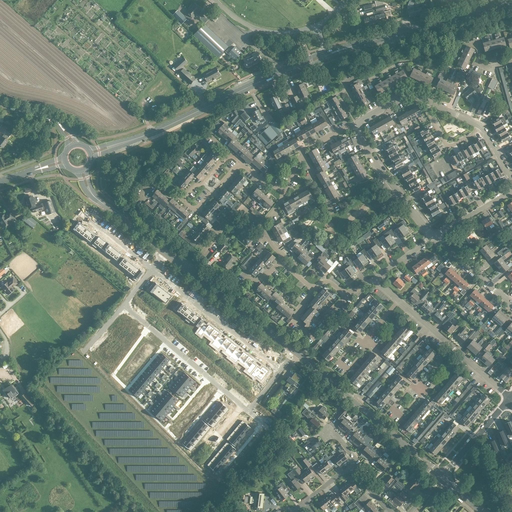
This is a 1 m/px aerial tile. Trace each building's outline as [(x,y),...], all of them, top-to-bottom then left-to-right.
[(410,18),(416,16),(413,8),(416,7),(418,4),(419,4),(420,2),(415,0),(410,0),(408,6),(408,10),(408,13),(408,14),(408,17),(409,17),(410,18)] [(375,4),(375,10),(376,10),(376,12),(383,11),(386,10),(385,4),(380,6),(379,3),(375,5),(375,4)] [(189,9),(189,10),(187,13),(193,18),(194,16),(199,20),(203,15),(199,12),(201,9),(195,4),(193,6),(192,5),(191,6),(190,7),(189,8),(189,9)] [(373,11),(375,10),(375,4),(372,5),(372,4),(363,7),(366,14),(367,14),(367,16),(374,14),(373,11)] [(417,9),(416,7),(413,8),(416,16),(423,14),(422,7),(417,9)] [(383,13),(383,11),(376,12),(376,10),(375,10),(373,11),(374,14),(374,16),(376,22),(387,19),(386,17),(390,15),(388,11),(384,12),(385,13),(383,13)] [(173,15),(182,24),(186,19),(177,11),(173,15)] [(376,22),(374,16),(364,18),(365,25),(376,22)] [(193,35),(218,58),(229,47),(204,24),(193,35)] [(496,40),(493,41),(496,49),(506,46),(504,38),(501,38),(501,39),(501,40),(497,41),(496,40)] [(485,52),(496,49),(493,41),(491,41),(491,42),(487,43),(486,44),(486,43),(483,44),(485,52)] [(242,53),(235,46),(227,54),(235,61),(242,53)] [(464,53),(463,53),(462,56),(470,60),(475,50),(467,46),(465,49),(466,49),(466,50),(464,53)] [(207,58),(211,54),(207,50),(203,55),(207,58)] [(261,60),(257,52),(244,60),(246,64),(245,65),(246,67),(247,66),(248,67),(253,65),(255,64),(254,64),(260,61),(259,61),(261,60)] [(470,60),(462,56),(461,58),(462,59),(460,63),(459,63),(457,66),(465,70),(470,60)] [(184,58),(174,67),(178,71),(188,62),(184,58)] [(216,78),(221,75),(217,68),(203,75),(207,83),(212,80),(213,81),(216,79),(216,78)] [(184,69),(179,74),(191,84),(195,79),(184,69)] [(410,77),(420,81),(423,73),(421,72),(420,73),(416,71),(417,70),(414,69),(410,77)] [(396,74),(394,76),(398,83),(407,78),(403,70),(400,72),(401,73),(397,75),(396,74)] [(426,75),(423,73),(420,81),(430,86),(433,78),(430,77),(430,78),(426,76),(426,75)] [(387,79),(384,81),(389,88),(398,83),(394,76),(391,77),(392,78),(387,80),(387,79)] [(353,82),(355,85),(351,88),(354,93),(361,88),(360,85),(362,84),(359,79),(353,82)] [(442,90),(446,82),(440,79),(437,87),(442,90)] [(379,94),(389,88),(384,81),(382,82),(382,83),(378,86),(378,85),(375,86),(379,94)] [(442,90),(448,92),(452,84),(446,82),(442,90)] [(452,84),(448,92),(454,95),(458,87),(454,85),(454,83),(453,82),(452,84)] [(297,86),(295,87),(300,99),(309,95),(306,88),(307,88),(308,87),(306,84),(305,84),(304,84),(304,83),(302,84),(301,83),(297,85),(297,86)] [(477,89),(476,87),(478,86),(476,84),(471,87),(472,88),(463,94),(468,100),(473,96),(475,100),(472,106),(475,107),(479,101),(481,99),(480,98),(482,95),(480,92),(483,90),(480,87),(477,89)] [(363,87),(361,88),(354,93),(357,98),(364,93),(366,92),(363,87)] [(367,98),(364,93),(357,98),(359,103),(367,98)] [(281,107),(280,103),(277,96),(270,99),(274,106),(276,105),(277,109),(281,107)] [(306,107),(302,100),(300,101),(297,96),(291,99),(294,105),(294,104),(299,112),(305,109),(305,108),(306,107)] [(321,106),(326,103),(329,108),(331,106),(339,102),(336,97),(327,102),(325,100),(320,103),(321,106)] [(485,97),(484,97),(483,100),(484,100),(477,113),(478,113),(477,114),(479,115),(480,114),(482,115),(486,117),(490,107),(486,105),(488,102),(485,100),(486,99),(485,98),(485,97)] [(370,103),(367,98),(359,103),(362,108),(370,103)] [(342,107),(339,102),(331,106),(334,111),(342,107)] [(284,112),(290,109),(289,108),(290,107),(289,106),(289,107),(287,103),(282,106),(284,112)] [(423,109),(420,111),(418,106),(413,109),(417,117),(420,115),(421,117),(426,115),(423,109)] [(342,107),(334,111),(331,113),(333,115),(335,114),(337,116),(344,112),(343,110),(344,109),(343,107),(342,107)] [(417,117),(413,109),(408,112),(412,120),(417,117)] [(263,121),(261,118),(262,118),(258,110),(252,113),(255,121),(256,120),(257,123),(263,121)] [(250,118),(245,111),(240,115),(245,122),(250,118)] [(347,117),(344,112),(337,116),(340,121),(347,117)] [(412,120),(408,112),(403,115),(407,123),(412,120)] [(409,125),(407,123),(403,115),(398,118),(400,122),(398,123),(401,129),(403,128),(402,125),(404,124),(406,127),(409,125)] [(390,116),(385,119),(389,127),(392,126),(394,129),(396,128),(398,131),(401,129),(398,123),(396,120),(393,122),(390,116)] [(237,126),(242,121),(238,117),(233,123),(237,126)] [(504,118),(502,119),(500,120),(499,117),(491,122),(493,125),(494,124),(495,127),(505,121),(504,118)] [(316,119),(318,121),(322,129),(327,126),(323,118),(320,120),(319,118),(316,119)] [(389,127),(385,119),(380,122),(386,132),(390,129),(389,127)] [(283,130),(273,120),(257,134),(266,145),(283,130)] [(217,132),(222,136),(227,129),(229,127),(225,123),(222,121),(215,130),(217,132)] [(312,125),(317,132),(322,129),(318,121),(312,125)] [(505,121),(495,127),(496,129),(495,130),(497,132),(505,128),(503,125),(507,123),(505,121)] [(380,122),(375,125),(381,134),(386,132),(380,122)] [(0,127),(0,131),(2,134),(4,135),(3,136),(6,138),(7,137),(8,138),(13,130),(3,123),(0,127)] [(307,128),(311,135),(317,132),(312,125),(307,128)] [(381,134),(375,125),(372,126),(372,125),(369,127),(372,132),(370,134),(373,139),(376,137),(381,134)] [(418,136),(419,139),(429,133),(428,131),(429,130),(427,127),(419,132),(421,135),(418,136)] [(311,135),(307,128),(301,131),(306,138),(311,135)] [(505,128),(497,132),(498,135),(499,135),(501,137),(508,133),(505,128)] [(232,133),(227,129),(222,136),(221,137),(225,141),(226,140),(232,133)] [(306,138),(301,131),(296,134),(300,142),(306,138)] [(234,139),(236,137),(236,136),(234,134),(235,133),(233,132),(232,133),(226,140),(230,143),(234,139)] [(508,133),(501,137),(502,139),(501,140),(503,143),(511,139),(509,136),(511,135),(509,132),(508,133)] [(423,143),(425,142),(433,138),(432,135),(431,136),(429,133),(419,139),(421,141),(422,141),(423,143)] [(299,146),(295,139),(294,137),(293,138),(291,135),(287,137),(289,142),(294,150),(299,146)] [(233,149),(238,143),(240,141),(236,137),(234,139),(230,143),(228,145),(233,149)] [(346,137),(340,140),(346,151),(348,153),(349,156),(354,153),(353,150),(350,151),(348,146),(350,145),(352,143),(350,140),(348,141),(346,137)] [(435,141),(433,138),(425,142),(427,145),(425,146),(427,149),(435,144),(434,141),(435,141)] [(479,141),(476,143),(481,150),(480,150),(483,154),(485,153),(483,148),(485,146),(481,139),(478,140),(479,141)] [(346,151),(340,140),(335,143),(340,151),(341,154),(346,151)] [(294,150),(289,142),(284,145),(288,153),(294,150)] [(233,149),(237,153),(243,146),(238,143),(233,149)] [(340,151),(335,143),(330,146),(335,154),(337,152),(339,155),(341,154),(340,151)] [(474,144),(471,145),(475,153),(480,150),(481,150),(476,143),(477,144),(474,145),(474,144)] [(395,149),(397,148),(395,145),(394,146),(392,144),(384,148),(386,151),(387,150),(388,153),(395,149)] [(430,150),(431,153),(439,148),(437,146),(435,144),(427,149),(428,151),(430,150)] [(284,145),(278,148),(283,156),(288,153),(284,145)] [(475,153),(471,145),(468,147),(469,148),(466,149),(469,154),(471,159),(472,158),(471,158),(473,157),(472,155),(475,153)] [(247,150),(243,146),(237,153),(241,157),(247,150)] [(241,157),(245,161),(251,154),(249,152),(252,149),(250,147),(247,150),(241,157)] [(390,159),(398,154),(397,152),(399,150),(398,147),(397,148),(395,149),(388,153),(390,155),(389,156),(390,159)] [(205,154),(208,156),(214,162),(218,158),(214,154),(216,152),(211,148),(209,150),(205,154)] [(277,159),(283,156),(278,148),(273,151),(277,159)] [(441,151),(439,148),(431,153),(433,155),(431,156),(433,159),(441,154),(440,152),(441,151)] [(187,153),(191,157),(195,153),(191,149),(187,153)] [(311,158),(319,154),(316,149),(308,153),(311,158)] [(463,150),(461,151),(465,159),(468,157),(469,160),(471,159),(469,154),(466,149),(464,151),(463,150)] [(460,162),(461,164),(461,165),(464,164),(462,161),(465,159),(461,151),(458,153),(458,154),(456,155),(460,162)] [(252,162),(256,166),(263,157),(259,153),(258,155),(257,155),(255,157),(256,158),(252,162)] [(251,154),(245,161),(250,164),(252,162),(256,158),(255,157),(251,154)] [(322,159),(319,154),(311,158),(314,163),(322,159)] [(398,154),(390,159),(392,161),(393,161),(394,163),(401,159),(403,158),(405,157),(403,154),(399,157),(398,154)] [(351,165),(359,161),(355,155),(348,159),(348,160),(351,165)] [(458,165),(461,164),(460,162),(456,155),(453,157),(453,156),(450,158),(454,165),(457,164),(458,165)] [(211,166),(214,162),(208,156),(204,161),(211,166)] [(409,165),(418,159),(417,156),(412,160),(413,162),(409,164),(409,165)] [(260,170),(266,163),(268,161),(263,157),(256,166),(260,170)] [(406,160),(405,157),(403,158),(401,159),(394,163),(396,166),(395,166),(396,169),(404,165),(402,162),(406,160)] [(211,166),(204,161),(202,159),(200,161),(202,163),(200,165),(207,171),(211,166)] [(322,159),(314,163),(317,168),(325,164),(322,159)] [(362,166),(359,161),(351,165),(354,170),(362,166)] [(270,167),(266,163),(260,170),(265,173),(270,167)] [(328,169),(325,164),(317,168),(320,173),(324,171),(328,169)] [(203,175),(207,171),(200,165),(197,169),(203,175)] [(362,166),(354,170),(357,176),(365,172),(362,166)] [(402,175),(404,178),(411,173),(410,171),(411,170),(410,167),(401,172),(403,174),(402,175)] [(199,180),(203,175),(197,169),(193,173),(193,174),(195,176),(199,180)] [(490,174),(488,175),(492,183),(495,181),(494,180),(497,179),(493,172),(492,171),(491,169),(488,170),(490,174)] [(493,172),(497,179),(499,177),(500,178),(503,177),(498,169),(495,171),(494,169),(492,171),(493,172)] [(191,180),(195,176),(193,174),(193,173),(189,170),(185,174),(191,180)] [(320,173),(317,175),(320,180),(327,176),(324,171),(320,173)] [(368,177),(365,172),(357,176),(360,181),(368,177)] [(414,178),(415,178),(417,177),(416,174),(413,176),(411,173),(404,178),(405,180),(406,180),(408,182),(409,182),(408,182),(414,179),(414,178)] [(488,175),(485,177),(484,173),(481,174),(480,174),(482,177),(483,178),(482,178),(486,184),(486,185),(489,183),(489,184),(492,183),(488,175)] [(188,184),(191,180),(185,174),(181,179),(188,184)] [(479,179),(477,180),(481,188),(484,186),(483,185),(486,184),(482,178),(483,178),(482,177),(480,174),(478,175),(479,179)] [(237,179),(243,185),(247,180),(241,175),(238,178),(238,177),(236,179),(237,180),(237,179)] [(330,181),(327,176),(320,180),(322,185),(330,181)] [(410,188),(418,183),(415,178),(414,178),(414,179),(408,182),(409,182),(410,184),(409,185),(410,188)] [(184,189),(188,184),(181,179),(177,183),(175,181),(173,183),(178,188),(180,185),(184,189)] [(232,184),(233,184),(239,189),(243,185),(237,179),(237,180),(234,182),(232,184)] [(333,179),(330,181),(322,185),(325,190),(333,186),(331,183),(334,181),(333,179)] [(478,189),(481,188),(477,180),(474,182),(473,180),(471,182),(475,190),(478,189)] [(437,183),(434,185),(429,187),(430,190),(437,186),(438,187),(441,185),(439,181),(437,183)] [(420,186),(418,183),(410,188),(412,190),(413,190),(414,192),(423,187),(421,185),(420,186)] [(233,184),(230,187),(230,186),(228,188),(237,196),(241,191),(239,189),(233,184)] [(464,187),(462,189),(466,196),(469,195),(468,194),(471,192),(466,184),(463,186),(464,187)] [(336,190),(333,186),(325,190),(328,195),(336,190)] [(256,199),(262,192),(258,188),(252,195),(254,197),(252,199),(254,201),(256,199)] [(460,199),(461,198),(463,197),(463,198),(466,196),(462,189),(459,190),(458,188),(455,189),(456,190),(457,192),(456,192),(457,193),(460,199)] [(221,193),(227,199),(231,194),(225,189),(222,192),(222,191),(220,193),(220,194),(221,193)] [(154,203),(162,194),(157,190),(152,197),(154,199),(152,201),(154,203)] [(303,192),(308,200),(313,197),(308,190),(303,192)] [(339,195),(336,190),(328,195),(331,200),(333,198),(336,203),(344,199),(341,194),(339,195)] [(430,190),(428,192),(420,196),(422,199),(423,199),(424,201),(425,201),(425,200),(432,197),(433,196),(432,193),(432,192),(431,190),(430,190)] [(454,194),(452,196),(456,203),(459,202),(458,201),(461,199),(461,198),(460,199),(457,193),(456,192),(457,192),(456,190),(453,191),(454,194)] [(266,196),(262,192),(256,199),(254,201),(259,204),(260,202),(266,196)] [(303,192),(298,195),(303,203),(308,200),(303,192)] [(232,207),(233,205),(227,199),(221,193),(220,194),(218,196),(216,197),(225,205),(227,203),(232,207)] [(166,198),(162,194),(154,203),(156,205),(158,202),(160,204),(166,198)] [(453,205),(456,203),(452,196),(449,197),(447,194),(445,196),(450,205),(453,204),(453,205)] [(25,200),(24,200),(25,204),(26,203),(27,205),(28,209),(31,208),(33,213),(45,209),(47,215),(55,212),(51,201),(44,203),(41,204),(41,205),(35,207),(34,204),(37,203),(35,198),(32,199),(32,197),(31,195),(24,198),(25,200)] [(270,199),(267,197),(268,196),(267,195),(266,196),(260,202),(262,204),(261,206),(262,208),(264,206),(270,199)] [(298,206),(303,203),(298,195),(293,198),(298,206)] [(425,200),(425,201),(426,203),(425,204),(427,206),(435,202),(433,199),(435,198),(433,196),(432,197),(425,200)] [(170,202),(170,201),(166,198),(160,204),(165,208),(167,206),(170,202)] [(274,203),(271,201),(272,200),(271,198),(270,199),(264,206),(268,209),(274,203)] [(293,209),(298,206),(293,198),(288,201),(293,209)] [(169,211),(169,212),(177,203),(172,199),(170,201),(170,202),(167,206),(171,209),(169,211)] [(221,204),(220,205),(214,200),(212,203),(211,203),(210,205),(217,210),(219,208),(221,209),(224,207),(221,204)] [(295,212),(293,209),(288,201),(283,204),(286,208),(283,210),(286,216),(295,212)] [(435,202),(427,206),(428,209),(429,208),(431,211),(438,207),(437,207),(439,206),(440,205),(439,203),(436,204),(435,202)] [(177,203),(169,212),(174,215),(175,213),(181,207),(177,203)] [(438,207),(431,211),(432,213),(431,214),(433,217),(441,212),(439,210),(441,209),(444,208),(444,207),(445,206),(444,204),(440,205),(439,206),(437,207),(438,207)] [(206,209),(206,210),(207,209),(213,215),(215,217),(218,214),(215,212),(217,210),(210,205),(208,208),(208,207),(206,209)] [(175,213),(179,217),(185,211),(181,207),(175,213)] [(209,219),(213,215),(207,209),(206,210),(204,212),(202,213),(209,219)] [(185,211),(179,217),(184,221),(189,214),(185,211)] [(4,215),(0,217),(0,222),(3,228),(9,224),(12,222),(11,221),(14,219),(10,212),(4,215)] [(20,222),(31,230),(35,225),(37,223),(26,214),(24,217),(24,216),(20,222)] [(496,233),(501,230),(494,220),(491,222),(489,217),(485,220),(484,219),(482,221),(482,222),(486,228),(492,224),(495,228),(494,230),(496,233)] [(284,227),(282,225),(283,225),(280,220),(274,223),(275,226),(271,228),(274,233),(285,227),(284,227)] [(403,220),(397,225),(404,236),(408,232),(405,227),(407,225),(403,220)] [(76,221),(70,227),(74,231),(79,224),(76,221)] [(204,223),(201,226),(199,224),(197,226),(199,228),(206,234),(210,229),(204,223)] [(79,224),(74,231),(78,233),(83,227),(79,224)] [(400,239),(404,236),(397,225),(390,230),(393,235),(396,234),(400,239)] [(238,233),(236,235),(248,245),(252,240),(245,234),(248,230),(243,226),(241,228),(239,226),(236,231),(238,233)] [(83,227),(78,233),(82,236),(87,230),(83,227)] [(287,232),(285,227),(274,233),(277,238),(284,234),(287,232)] [(199,228),(196,233),(193,231),(202,239),(206,234),(199,228)] [(479,240),(476,236),(470,228),(465,231),(467,234),(464,236),(468,241),(472,239),(475,243),(479,240)] [(476,231),(481,237),(485,235),(480,228),(476,231)] [(87,230),(82,236),(86,239),(91,233),(87,230)] [(386,233),(386,234),(387,237),(385,238),(390,245),(395,242),(391,237),(393,235),(390,230),(386,233)] [(202,239),(193,231),(185,240),(190,244),(194,240),(198,243),(202,239)] [(91,233),(86,239),(90,243),(95,236),(91,233)] [(287,239),(284,234),(277,238),(280,243),(282,241),(284,244),(292,240),(290,237),(287,239)] [(98,237),(92,245),(96,248),(97,247),(97,246),(102,240),(98,237)] [(372,248),(377,255),(381,252),(377,247),(380,245),(375,238),(372,240),(376,245),(372,248)] [(380,245),(382,243),(386,249),(390,245),(385,238),(381,241),(379,238),(376,240),(375,238),(380,245)] [(481,246),(482,248),(480,250),(484,256),(491,250),(494,247),(491,243),(495,241),(493,238),(481,246)] [(295,253),(301,246),(297,242),(298,241),(296,239),(291,244),(293,247),(291,249),(292,249),(290,251),(293,253),(294,252),(295,253)] [(102,240),(97,246),(97,247),(101,249),(106,243),(102,240)] [(300,256),(303,252),(305,250),(303,248),(305,245),(306,246),(308,243),(306,241),(301,246),(295,253),(294,254),(298,258),(300,256)] [(106,243),(101,249),(104,252),(110,246),(106,243)] [(223,243),(217,249),(222,254),(228,247),(223,243)] [(110,246),(104,252),(108,255),(113,249),(110,246)] [(366,255),(369,253),(373,259),(377,255),(372,248),(370,247),(368,248),(367,247),(363,250),(366,255)] [(494,247),(491,250),(484,256),(488,261),(495,255),(493,253),(495,251),(495,250),(496,249),(494,247)] [(500,255),(508,249),(506,247),(504,248),(497,253),(499,256),(500,255)] [(494,263),(498,268),(505,263),(503,260),(506,258),(504,255),(510,251),(508,248),(508,249),(500,255),(502,257),(494,263)] [(113,249),(108,255),(112,258),(117,251),(113,249)] [(358,258),(363,265),(368,262),(364,257),(366,255),(363,250),(360,252),(362,255),(358,258)] [(117,251),(112,258),(116,261),(121,255),(117,251)] [(266,257),(272,262),(276,258),(269,252),(266,257)] [(307,255),(303,252),(300,256),(298,258),(302,262),(307,255)] [(321,270),(327,263),(329,260),(326,258),(328,256),(324,252),(315,261),(318,263),(315,267),(318,269),(319,268),(321,270)] [(310,253),(307,255),(302,262),(306,265),(309,262),(312,264),(316,258),(315,257),(310,253)] [(427,256),(431,262),(436,258),(432,253),(427,256)] [(229,254),(221,264),(228,270),(236,259),(229,254)] [(266,264),(268,266),(272,262),(266,257),(263,255),(260,259),(266,264)] [(431,262),(427,256),(422,260),(426,266),(431,262)] [(123,258),(118,265),(122,268),(127,261),(123,258)] [(358,258),(354,261),(351,258),(349,260),(350,261),(353,265),(355,263),(359,268),(363,265),(358,258)] [(256,263),(263,268),(266,264),(260,259),(256,263)] [(426,266),(422,260),(417,264),(421,270),(426,266)] [(505,263),(498,268),(503,273),(509,268),(507,265),(511,262),(509,260),(505,263)] [(127,261),(122,268),(126,271),(131,264),(127,261)] [(354,266),(353,265),(350,261),(346,264),(346,265),(344,267),(345,269),(351,276),(355,273),(351,268),(354,266)] [(263,268),(256,263),(253,267),(259,272),(263,268)] [(331,267),(327,263),(321,270),(325,273),(331,267)] [(131,264),(126,271),(129,274),(135,267),(131,264)] [(421,270),(417,264),(412,267),(416,273),(421,270)] [(440,272),(445,267),(441,264),(436,269),(440,272)] [(343,266),(336,271),(340,276),(343,274),(346,280),(351,276),(345,269),(344,267),(343,266)] [(135,267),(129,274),(133,276),(133,277),(138,270),(135,267)] [(259,272),(253,267),(249,271),(255,276),(259,272)] [(445,273),(448,276),(446,278),(443,281),(445,282),(454,272),(450,268),(445,273)] [(133,276),(132,278),(136,281),(137,280),(143,273),(138,270),(133,277),(133,276)] [(459,276),(454,272),(445,282),(445,283),(443,285),(444,287),(445,285),(446,286),(447,284),(447,285),(452,279),(454,281),(459,276)] [(404,278),(409,282),(413,278),(408,273),(404,278)] [(459,276),(454,281),(459,285),(464,280),(459,276)] [(405,284),(403,282),(398,278),(393,283),(395,286),(396,285),(400,289),(405,284)] [(14,290),(12,287),(13,286),(13,287),(17,284),(13,279),(8,283),(7,282),(1,287),(5,291),(4,292),(4,293),(6,294),(7,294),(8,295),(14,290)] [(284,280),(279,286),(285,290),(289,285),(284,280)] [(464,280),(459,285),(461,287),(463,289),(460,293),(463,295),(469,288),(467,286),(468,284),(464,280)] [(154,282),(149,290),(153,293),(159,286),(154,282)] [(254,293),(256,290),(258,292),(256,294),(258,296),(266,287),(261,284),(258,287),(256,285),(251,291),(254,293)] [(159,286),(153,293),(157,297),(163,289),(159,286)] [(270,291),(266,287),(258,296),(262,299),(264,297),(270,291)] [(327,291),(324,288),(320,292),(328,299),(330,296),(332,297),(335,294),(330,289),(327,291)] [(163,289),(157,297),(161,300),(167,292),(163,289)] [(411,296),(409,298),(413,301),(412,302),(415,305),(419,300),(418,300),(420,298),(417,295),(419,294),(414,289),(409,294),(411,296)] [(270,291),(264,297),(268,301),(270,299),(270,298),(274,294),(275,293),(271,290),(270,291)] [(473,297),(468,302),(470,304),(479,294),(474,290),(470,295),(473,297)] [(167,292),(161,300),(166,303),(172,296),(167,292)] [(270,298),(270,299),(274,302),(280,296),(276,292),(275,293),(274,294),(270,298)] [(320,292),(316,296),(323,302),(324,303),(328,299),(320,292)] [(477,301),(479,303),(484,298),(479,294),(470,304),(472,306),(477,301)] [(276,308),(282,301),(282,302),(284,299),(280,296),(274,302),(276,304),(274,306),(276,308)] [(313,300),(319,306),(323,302),(316,296),(313,300)] [(489,302),(484,298),(479,303),(482,305),(477,311),(479,313),(482,309),(484,307),(489,302)] [(427,314),(434,307),(431,305),(430,307),(427,304),(427,301),(425,299),(422,301),(421,303),(423,305),(421,308),(425,312),(427,314)] [(316,310),(319,306),(313,300),(309,305),(311,307),(312,306),(316,310)] [(286,305),(282,302),(282,301),(276,308),(281,311),(286,305)] [(383,306),(377,301),(373,305),(379,311),(381,309),(382,310),(384,308),(384,307),(383,306)] [(440,314),(441,312),(441,310),(445,305),(441,302),(440,304),(436,308),(432,313),(434,315),(432,317),(437,321),(437,322),(439,324),(446,316),(443,314),(442,316),(440,314)] [(489,302),(484,307),(489,311),(493,306),(489,302)] [(180,303),(175,309),(179,312),(184,306),(180,303)] [(290,309),(286,305),(281,311),(285,315),(290,309)] [(369,310),(375,316),(379,311),(373,305),(371,308),(369,306),(367,308),(369,310)] [(184,306),(179,312),(183,315),(188,309),(184,306)] [(308,311),(314,316),(318,312),(316,310),(312,306),(311,307),(308,311)] [(188,309),(183,315),(187,318),(192,312),(188,309)] [(293,318),(291,316),(294,312),(290,309),(285,315),(289,318),(286,321),(289,323),(293,318)] [(372,320),(375,316),(369,310),(367,312),(365,310),(363,312),(365,314),(372,320)] [(308,311),(304,315),(312,321),(316,317),(314,316),(308,311)] [(494,325),(496,322),(503,315),(498,311),(492,318),(495,321),(493,323),(494,325)] [(187,318),(185,320),(189,323),(191,321),(196,315),(192,312),(187,318)] [(453,313),(449,317),(447,319),(449,321),(444,328),(446,330),(447,329),(451,333),(455,329),(456,329),(459,326),(456,323),(453,326),(451,323),(452,322),(451,320),(455,315),(453,313)] [(365,314),(361,319),(368,325),(372,320),(365,314)] [(196,315),(191,321),(194,324),(200,318),(196,315)] [(300,318),(305,322),(303,325),(308,329),(310,326),(309,325),(311,323),(313,322),(312,321),(304,315),(302,317),(301,316),(300,318)] [(503,315),(496,322),(501,326),(507,319),(503,315)] [(122,316),(115,324),(119,327),(126,320),(122,316)] [(357,323),(364,329),(368,325),(361,319),(359,317),(355,321),(357,323)] [(200,318),(194,324),(198,327),(204,321),(200,318)] [(332,326),(334,327),(338,323),(341,325),(343,323),(342,322),(338,319),(332,326)] [(126,320),(119,327),(123,330),(129,323),(126,320)] [(129,323),(123,330),(127,334),(134,326),(129,323)] [(353,323),(350,325),(360,334),(364,329),(357,323),(355,325),(353,323)] [(480,327),(485,331),(487,333),(490,329),(484,323),(480,327)] [(198,333),(196,335),(198,337),(200,335),(201,336),(203,333),(209,337),(215,329),(209,325),(207,327),(204,325),(198,333)] [(403,326),(402,325),(399,328),(400,329),(407,335),(411,330),(404,325),(403,326)] [(134,326),(127,334),(130,337),(131,337),(137,329),(134,326)] [(498,334),(502,330),(499,327),(494,333),(494,334),(492,336),(494,338),(498,334)] [(466,330),(463,328),(455,337),(460,341),(459,341),(462,344),(467,338),(467,337),(468,336),(466,334),(465,336),(463,334),(466,330)] [(130,337),(129,338),(134,342),(142,333),(137,329),(131,337),(130,337)] [(215,329),(209,337),(214,341),(212,344),(213,345),(211,347),(214,349),(221,339),(218,336),(220,334),(215,329)] [(345,329),(342,334),(348,339),(352,335),(345,329)] [(400,329),(396,334),(403,340),(407,335),(400,329)] [(338,338),(344,344),(346,342),(347,343),(349,340),(348,340),(348,339),(342,334),(338,338)] [(393,338),(399,344),(401,341),(403,343),(405,341),(403,340),(396,334),(395,335),(394,334),(391,337),(393,338)] [(221,339),(214,349),(216,350),(217,348),(218,349),(221,347),(226,350),(226,351),(232,343),(226,338),(224,341),(221,339)] [(338,338),(334,342),(340,348),(344,344),(338,338)] [(388,342),(389,343),(395,348),(399,344),(393,338),(391,340),(390,339),(388,342)] [(471,351),(478,344),(475,341),(477,339),(475,338),(467,347),(471,351)] [(482,348),(480,346),(483,343),(481,340),(478,344),(471,351),(476,355),(482,348)] [(340,348),(334,342),(330,347),(337,353),(340,348)] [(226,350),(224,352),(230,356),(229,357),(230,358),(229,360),(231,362),(239,352),(236,350),(238,347),(232,343),(226,351),(226,350)] [(389,343),(385,347),(391,353),(395,348),(389,343)] [(120,344),(117,348),(124,355),(128,351),(120,344)] [(330,347),(326,351),(333,357),(337,353),(330,347)] [(385,347),(383,349),(382,349),(381,350),(381,351),(381,352),(387,357),(391,353),(385,347)] [(424,350),(426,352),(433,358),(434,356),(435,357),(438,354),(430,347),(428,350),(425,348),(424,350)] [(117,348),(113,352),(121,359),(124,355),(117,348)] [(333,357),(326,351),(322,356),(329,362),(333,357)] [(113,352),(110,356),(118,362),(121,359),(113,352)] [(239,352),(231,362),(233,364),(235,362),(236,363),(238,360),(243,364),(249,356),(244,352),(241,354),(239,352)] [(429,362),(433,358),(426,352),(422,356),(429,362)] [(480,359),(484,363),(491,356),(486,352),(480,359)] [(379,358),(373,353),(369,358),(376,363),(378,361),(379,361),(381,359),(379,358)] [(163,354),(159,359),(166,364),(170,360),(163,354)] [(107,360),(115,366),(118,362),(110,356),(107,360)] [(249,356),(243,364),(248,368),(246,371),(247,372),(246,374),(248,376),(250,374),(256,366),(253,364),(255,361),(249,356)] [(422,356),(418,361),(425,366),(429,362),(422,356)] [(491,356),(484,363),(488,367),(492,363),(495,360),(491,356)] [(106,358),(102,363),(111,371),(115,366),(107,360),(106,358)] [(376,363),(369,358),(365,362),(372,368),(376,363)] [(159,359),(156,363),(163,369),(166,364),(159,359)] [(386,365),(382,369),(384,371),(390,364),(390,363),(386,360),(384,362),(386,365)] [(421,371),(425,366),(418,361),(415,365),(421,371)] [(372,368),(365,362),(361,367),(368,372),(370,370),(372,372),(374,370),(372,368)] [(506,367),(502,371),(511,378),(511,377),(511,371),(508,368),(510,366),(505,362),(503,364),(506,367)] [(156,363),(152,367),(159,373),(163,369),(156,363)] [(415,365),(411,370),(417,375),(421,371),(415,365)] [(497,367),(495,365),(488,373),(490,375),(493,371),(497,367)] [(401,373),(400,373),(396,369),(395,369),(391,366),(386,372),(388,374),(389,375),(391,374),(389,373),(391,370),(398,376),(401,373)] [(152,367),(149,371),(156,377),(159,373),(152,367)] [(251,375),(250,377),(252,378),(254,377),(255,377),(256,376),(261,380),(265,375),(266,376),(269,373),(268,372),(268,371),(263,367),(260,369),(257,367),(251,375)] [(369,373),(368,372),(361,367),(357,371),(364,377),(365,378),(369,373)] [(18,388),(22,386),(14,369),(9,371),(18,388)] [(413,380),(417,375),(411,370),(407,374),(413,380)] [(149,371),(145,375),(152,381),(156,377),(149,371)] [(364,377),(357,371),(354,375),(360,381),(364,377)] [(458,371),(454,376),(460,382),(462,379),(465,382),(467,379),(458,371)] [(507,383),(511,378),(502,371),(500,373),(498,371),(495,374),(500,378),(500,377),(507,383)] [(184,372),(179,377),(185,382),(189,377),(184,372)] [(295,373),(291,378),(290,377),(287,380),(289,381),(285,386),(288,388),(287,390),(291,393),(296,387),(297,388),(300,385),(298,383),(302,378),(295,373)] [(145,375),(142,379),(149,385),(152,381),(145,375)] [(360,381),(354,375),(350,380),(356,386),(358,383),(361,386),(363,384),(360,381)] [(393,378),(395,380),(402,386),(403,384),(404,385),(404,384),(406,383),(406,382),(405,382),(406,382),(399,376),(397,378),(395,376),(393,378)] [(460,382),(454,376),(450,380),(456,386),(460,382)] [(179,377),(175,382),(181,387),(185,382),(179,377)] [(189,377),(185,382),(191,387),(195,382),(189,377)] [(142,379),(138,383),(145,389),(149,385),(142,379)] [(391,385),(398,390),(402,386),(395,380),(391,385)] [(450,380),(446,385),(453,390),(454,388),(456,390),(459,388),(456,386),(450,380)] [(175,382),(171,387),(176,392),(181,387),(175,382)] [(185,382),(181,387),(187,392),(191,387),(185,382)] [(12,385),(12,386),(9,383),(6,385),(7,387),(3,390),(9,398),(10,397),(11,398),(12,398),(13,398),(13,397),(18,393),(12,385)] [(138,383),(135,387),(142,393),(145,389),(138,383)] [(387,389),(394,395),(398,390),(391,385),(387,389)] [(453,390),(446,385),(442,389),(448,395),(453,390)] [(135,387),(131,392),(138,398),(142,393),(135,387)] [(181,387),(176,392),(182,397),(187,392),(181,387)] [(394,395),(387,389),(384,394),(390,399),(394,395)] [(442,389),(438,393),(445,399),(447,397),(450,400),(452,398),(448,395),(442,389)] [(31,406),(36,402),(27,391),(23,395),(28,399),(26,401),(31,406)] [(167,391),(163,396),(169,401),(173,396),(167,391)] [(445,399),(438,393),(434,398),(440,404),(445,399)] [(384,394),(380,398),(386,404),(390,399),(384,394)] [(486,404),(490,400),(484,394),(480,399),(486,404)] [(163,396),(159,401),(165,406),(169,401),(163,396)] [(173,396),(169,401),(175,406),(179,401),(173,396)] [(386,404),(380,398),(378,396),(374,401),(382,408),(386,404)] [(486,404),(480,399),(476,403),(482,409),(486,404)] [(427,400),(423,404),(429,410),(430,411),(434,407),(440,412),(436,416),(438,418),(444,411),(432,400),(430,403),(427,400)] [(159,401),(155,406),(160,411),(165,406),(159,401)] [(169,401),(165,406),(171,411),(175,406),(169,401)] [(220,402),(216,407),(225,414),(229,409),(220,402)] [(476,403),(472,407),(479,413),(482,409),(476,403)] [(425,415),(429,410),(423,404),(419,409),(425,415)] [(155,406),(150,411),(156,416),(160,411),(155,406)] [(165,406),(160,411),(166,416),(171,411),(165,406)] [(311,413),(316,417),(318,415),(324,420),(329,414),(325,411),(326,409),(326,408),(324,406),(323,407),(322,408),(321,408),(318,411),(315,408),(311,413)] [(216,407),(213,411),(221,419),(225,414),(216,407)] [(475,418),(476,416),(477,417),(480,414),(479,413),(472,407),(468,412),(475,418)] [(457,410),(455,408),(449,415),(450,416),(454,419),(456,417),(453,415),(457,410)] [(306,422),(308,423),(308,424),(315,430),(320,424),(314,419),(316,417),(311,413),(307,409),(303,413),(309,418),(306,422)] [(419,409),(415,413),(422,419),(425,415),(419,409)] [(160,411),(156,416),(162,421),(166,416),(160,411)] [(213,411),(209,416),(217,423),(221,419),(213,411)] [(341,430),(341,431),(350,421),(343,415),(344,414),(341,411),(336,417),(339,420),(341,418),(343,420),(338,426),(339,428),(341,430)] [(475,418),(468,412),(464,416),(471,422),(472,420),(473,421),(476,419),(475,418)] [(424,421),(422,419),(415,413),(411,418),(418,424),(420,426),(424,421)] [(209,416),(205,421),(213,428),(217,423),(209,416)] [(471,422),(464,416),(460,421),(467,427),(468,425),(470,426),(472,423),(471,422)] [(411,418),(407,422),(414,428),(418,424),(411,418)] [(202,421),(198,425),(207,433),(211,428),(202,421)] [(242,421),(238,425),(247,433),(251,428),(242,421)] [(354,430),(358,425),(359,423),(357,421),(355,423),(353,421),(352,423),(350,421),(341,431),(342,431),(343,432),(345,433),(346,434),(351,428),(354,430)] [(415,429),(414,428),(407,422),(406,424),(405,423),(401,427),(405,430),(406,429),(410,432),(412,430),(414,431),(415,429)] [(445,424),(449,427),(455,433),(459,428),(453,423),(451,425),(448,422),(445,424)] [(198,425),(194,430),(203,437),(207,433),(198,425)] [(238,425),(235,430),(243,437),(247,433),(238,425)] [(350,440),(354,443),(361,435),(358,433),(361,430),(359,429),(360,427),(358,425),(354,430),(352,431),(355,433),(351,438),(350,439),(350,440)] [(455,433),(449,427),(445,432),(451,437),(453,436),(454,437),(457,434),(455,433)] [(305,434),(300,428),(296,431),(301,437),(305,434)] [(194,430),(190,434),(199,442),(203,437),(194,430)] [(235,430),(231,435),(239,442),(243,437),(235,430)] [(502,431),(497,433),(500,441),(498,441),(500,446),(507,443),(502,431)] [(441,436),(448,442),(451,437),(445,432),(441,436)] [(190,434),(186,439),(195,446),(199,442),(190,434)] [(293,437),(297,442),(301,438),(297,434),(293,437)] [(231,435),(227,439),(235,447),(239,442),(231,435)] [(367,441),(368,440),(371,437),(368,435),(367,436),(366,435),(363,437),(361,435),(354,443),(357,446),(358,446),(359,445),(359,446),(365,439),(367,441)] [(434,438),(437,441),(444,446),(448,442),(441,436),(439,438),(436,435),(434,438)] [(307,450),(311,446),(314,450),(321,444),(317,438),(311,443),(309,441),(303,445),(307,450)] [(186,439),(182,444),(191,451),(195,446),(186,439)] [(432,443),(433,445),(440,451),(444,446),(437,441),(435,443),(433,441),(432,443)] [(494,441),(489,443),(493,454),(496,452),(498,455),(499,455),(501,460),(505,458),(501,450),(498,451),(494,441)] [(227,442),(223,447),(232,454),(236,449),(227,442)] [(361,455),(364,458),(371,450),(373,448),(373,447),(371,445),(370,443),(361,453),(362,453),(361,454),(361,455)] [(440,451),(433,445),(429,449),(436,455),(440,451)] [(341,454),(338,456),(344,464),(348,461),(348,460),(344,455),(347,453),(341,446),(339,448),(340,449),(338,451),(341,454)] [(223,447),(219,451),(228,458),(232,454),(223,447)] [(376,449),(375,450),(373,448),(371,450),(364,458),(368,461),(368,460),(369,459),(370,460),(376,453),(378,455),(382,451),(379,449),(378,450),(376,449)] [(219,451),(215,456),(224,463),(228,458),(219,451)] [(377,469),(384,461),(387,458),(383,454),(384,453),(382,451),(378,455),(380,457),(374,464),(375,465),(374,466),(377,469)] [(330,460),(328,457),(325,454),(322,457),(323,458),(322,459),(324,462),(321,464),(328,472),(331,470),(332,469),(331,468),(331,467),(327,462),(330,460)] [(339,466),(340,466),(341,467),(342,467),(344,464),(338,456),(335,458),(333,455),(331,456),(331,455),(328,457),(330,460),(333,464),(335,461),(339,466)] [(215,456),(211,460),(220,468),(224,463),(215,456)] [(303,470),(305,472),(310,479),(311,479),(313,479),(314,478),(314,477),(314,476),(308,467),(311,465),(306,459),(301,462),(306,468),(303,470)] [(211,460),(207,465),(216,472),(220,468),(211,460)] [(384,461),(377,469),(381,472),(382,472),(382,471),(383,472),(391,462),(389,460),(387,463),(384,461)] [(323,474),(324,475),(325,475),(328,472),(321,464),(319,466),(316,463),(312,467),(316,472),(318,469),(323,474)] [(292,471),(299,480),(303,477),(307,482),(309,483),(310,481),(310,480),(310,479),(305,472),(303,470),(301,472),(296,466),(291,470),(292,471)] [(288,474),(293,481),(289,484),(295,491),(301,487),(297,482),(300,480),(299,480),(292,471),(288,474)] [(401,480),(400,479),(403,475),(400,473),(395,479),(397,482),(403,488),(405,485),(400,481),(401,480)] [(387,486),(388,488),(394,480),(389,476),(383,483),(385,484),(384,485),(386,486),(387,486)] [(410,480),(408,482),(406,485),(413,491),(421,481),(416,477),(412,482),(410,480)] [(348,482),(344,486),(349,493),(354,489),(357,493),(360,491),(353,482),(350,484),(348,482)] [(282,483),(273,490),(281,501),(289,496),(284,490),(287,488),(282,483)] [(346,496),(349,493),(344,486),(339,489),(343,494),(340,496),(344,502),(347,500),(347,499),(348,499),(346,496)] [(404,501),(404,502),(405,503),(406,501),(406,502),(408,500),(408,499),(409,497),(402,491),(398,496),(404,501)] [(254,507),(262,508),(264,494),(255,493),(255,499),(252,499),(252,497),(249,497),(248,503),(254,504),(254,507)] [(332,493),(327,496),(328,498),(334,505),(337,503),(338,505),(340,502),(341,504),(344,502),(338,494),(335,496),(332,493)] [(403,503),(404,502),(404,501),(398,496),(395,493),(390,499),(389,498),(387,500),(393,505),(395,503),(399,507),(401,505),(402,505),(403,503)] [(327,496),(323,500),(331,510),(335,507),(334,505),(328,498),(327,496)] [(329,511),(331,510),(323,500),(318,503),(324,510),(326,508),(329,511)] [(363,503),(358,508),(360,510),(361,509),(364,511),(366,511),(367,511),(374,505),(370,501),(365,505),(363,503)]
